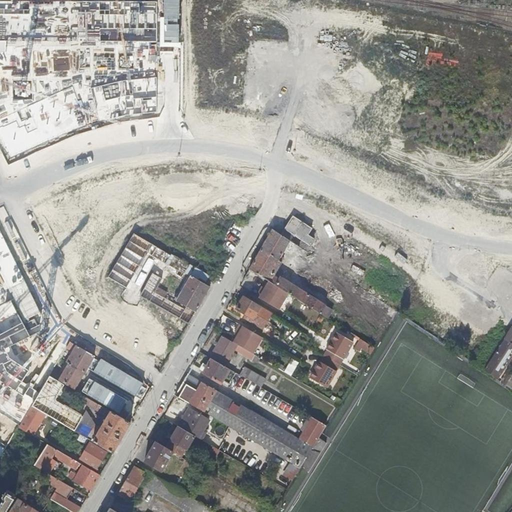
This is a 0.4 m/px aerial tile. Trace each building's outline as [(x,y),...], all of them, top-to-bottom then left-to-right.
[(0,0),(0,140),(11,161),(78,134),(118,123),(157,117),(158,3),(0,0)] [(293,216),(281,235),(290,241),(299,247),(303,242),(309,246),(313,239),(307,235),(311,229),(307,226),(311,221),(297,212),(294,217),(293,216)] [(320,314),(325,305),(300,289),(279,276),(278,278),(275,276),(272,276),(272,274),(274,274),(284,258),(281,256),(290,241),(281,235),(272,229),(249,269),(268,281),(269,282),(287,293),(295,298),(320,314)] [(0,457),(18,427),(31,405),(49,375),(55,365),(60,357),(66,346),(58,341),(39,375),(36,374),(29,385),(23,381),(29,370),(9,357),(5,349),(47,327),(0,230),(0,457)] [(133,233),(111,279),(132,289),(150,250),(172,260),(175,253),(133,233)] [(328,276),(332,269),(319,260),(299,247),(294,254),(314,267),(328,276)] [(208,279),(211,274),(196,267),(179,300),(200,311),(215,283),(208,279)] [(334,277),(337,272),(332,269),(328,276),(332,279),(334,277)] [(153,301),(164,277),(153,272),(142,297),(153,301)] [(344,284),(347,279),(337,272),(334,277),(344,284)] [(277,308),(287,293),(269,282),(268,281),(263,290),(260,288),(256,295),(277,308)] [(374,304),(377,300),(364,291),(360,297),(373,306),(374,304)] [(252,318),(250,321),(262,328),(271,313),(243,296),(236,308),(245,314),(252,318)] [(190,319),(191,314),(185,311),(187,306),(167,299),(163,310),(190,319)] [(382,309),(385,305),(377,300),(374,304),(382,309)] [(331,309),(325,305),(320,314),(326,317),(331,309)] [(385,305),(382,309),(382,311),(392,318),(396,312),(385,305)] [(239,333),(234,342),(250,352),(252,353),(261,337),(240,324),(236,331),(239,333)] [(511,327),(484,369),(496,377),(511,354),(511,327)] [(327,350),(324,355),(339,364),(352,342),(335,333),(326,349),(327,350)] [(252,359),(254,354),(252,353),(250,352),(234,342),(222,336),(212,353),(227,362),(235,349),(247,356),(252,359)] [(361,337),(356,346),(371,355),(376,347),(361,337)] [(74,348),(65,362),(68,363),(59,379),(74,387),(94,355),(69,341),(67,344),(74,348)] [(227,362),(212,353),(210,357),(211,358),(225,366),(227,362)] [(326,386),(339,364),(324,355),(320,361),(319,361),(309,377),(326,386)] [(64,359),(60,357),(55,365),(59,367),(64,359)] [(220,383),(229,368),(211,358),(203,373),(220,383)] [(293,375),(299,361),(293,359),(287,372),(293,375)] [(68,363),(65,362),(56,377),(59,379),(68,363)] [(243,366),(239,374),(249,380),(261,387),(265,379),(243,366)] [(243,391),(249,380),(239,374),(236,373),(229,383),(243,391)] [(310,450),(312,447),(299,439),(191,376),(188,374),(175,395),(290,462),(300,468),(302,464),(310,450)] [(50,400),(60,382),(49,375),(31,405),(45,413),(112,452),(130,422),(109,410),(100,427),(95,424),(85,411),(80,419),(50,400)] [(293,424),(301,411),(266,391),(259,403),(293,424)] [(104,412),(106,409),(79,393),(75,398),(101,413),(104,412)] [(35,428),(45,413),(31,405),(18,427),(34,436),(38,430),(35,428)] [(198,437),(204,428),(208,420),(198,414),(188,408),(178,425),(188,431),(195,435),(198,437)] [(312,417),(299,439),(312,447),(318,437),(326,425),(312,417)] [(186,450),(195,435),(188,431),(178,425),(169,441),(186,450)] [(207,430),(204,428),(198,437),(202,439),(207,430)] [(326,442),(318,437),(312,447),(310,450),(320,453),(326,442)] [(161,471),(173,452),(165,447),(156,441),(145,461),(161,471)] [(182,457),(186,450),(169,441),(165,447),(173,452),(182,457)] [(89,442),(80,459),(96,468),(106,452),(89,442)] [(43,470),(46,465),(53,452),(56,454),(55,455),(74,467),(77,461),(47,443),(33,465),(43,470)] [(320,453),(310,450),(302,464),(308,473),(321,453),(320,453)] [(290,462),(277,483),(286,489),(300,468),(290,462)] [(68,476),(90,489),(99,474),(82,464),(76,474),(71,471),(68,476)] [(51,468),(46,465),(43,470),(48,473),(51,468)] [(144,473),(134,466),(118,493),(129,499),(144,473)] [(217,511),(151,473),(148,471),(146,474),(149,476),(144,485),(189,511),(217,511)] [(45,480),(57,487),(61,481),(49,474),(45,480)] [(66,498),(73,488),(61,481),(57,487),(54,491),(66,498)] [(0,511),(3,511),(14,496),(5,491),(1,497),(2,499),(0,502),(0,511)] [(50,498),(73,511),(77,511),(80,507),(66,498),(54,491),(50,498)] [(37,511),(18,500),(10,511),(37,511)]
